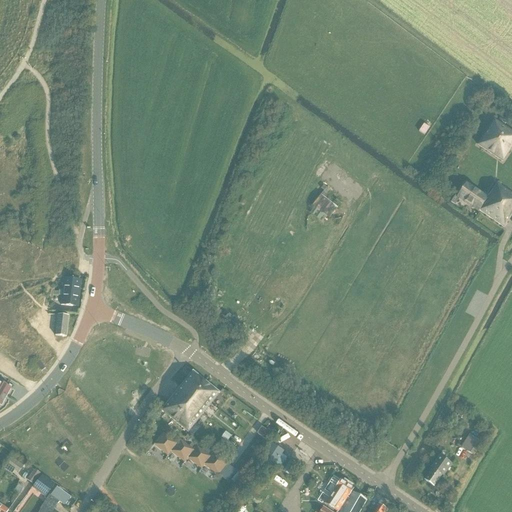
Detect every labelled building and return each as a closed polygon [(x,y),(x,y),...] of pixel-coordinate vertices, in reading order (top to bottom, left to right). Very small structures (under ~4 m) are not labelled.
[(511,149),(511,130),(495,118),(478,145),(504,162),(511,149)] [(511,192),(497,182),(489,196),(467,181),(458,195),(505,227),(511,215),(511,192)] [(320,195),(312,205),(329,219),(337,208),(320,195)] [(64,279),(63,290),(61,305),(77,307),(80,281),(64,279)] [(50,335),(55,336),(66,337),(69,317),(57,315),(55,332),(51,332),(50,335)] [(41,371),(45,368),(39,360),(35,363),(41,371)] [(169,415),(168,416),(188,432),(219,393),(193,372),(162,409),(169,415)] [(0,404),(2,405),(11,388),(0,382),(0,404)] [(154,445),(167,456),(171,452),(177,444),(163,433),(154,445)] [(481,442),(474,438),(466,451),(472,455),(481,442)] [(177,444),(171,452),(183,462),(186,458),(195,447),(191,444),(188,448),(179,440),(177,444)] [(272,444),(262,459),(273,466),(283,451),(272,444)] [(195,447),(186,458),(200,469),(203,465),(212,454),(207,450),(204,454),(195,447)] [(225,464),(212,454),(203,465),(216,476),(225,464)] [(11,457),(6,464),(18,473),(23,466),(11,457)] [(432,468),(424,480),(433,486),(441,475),(442,476),(450,465),(439,457),(431,468),(432,468)] [(290,461),(283,472),(288,475),(295,465),(290,461)] [(34,470),(26,480),(32,484),(40,473),(34,470)] [(42,476),(33,487),(45,496),(53,485),(42,476)] [(359,511),(367,500),(353,492),(351,491),(353,489),(351,487),(353,485),(344,480),(343,482),(340,480),(334,476),(330,482),(336,486),(325,504),(337,511),(329,511),(323,507),(319,511),(359,511)] [(70,497),(56,488),(51,495),(51,496),(59,501),(64,505),(70,497)] [(51,511),(56,506),(59,501),(51,496),(51,495),(49,495),(38,511),(51,511)]
